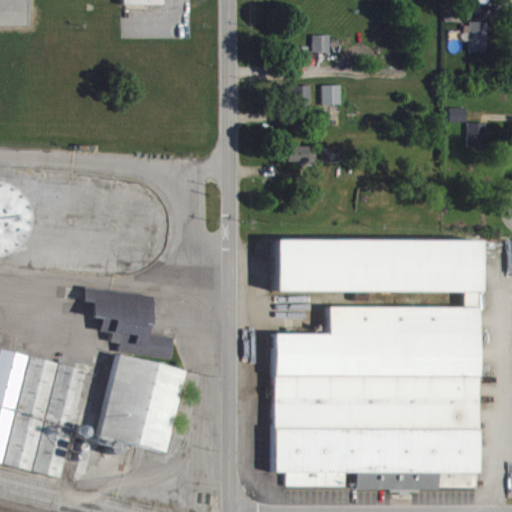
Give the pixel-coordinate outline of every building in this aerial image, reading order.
[(164,13),(163,0),(122,0),(122,13),(164,13)] [(487,30),(471,30),(470,60),(487,60),(487,30)] [(331,44),(314,44),(314,60),(331,61),(331,44)] [(309,74),(309,55),(295,54),(294,74),(309,74)] [(311,93),(293,94),(293,116),(311,116),(311,93)] [(342,93),(323,94),(323,114),(342,113),(342,93)] [(467,116),(452,116),(452,130),(467,130),(467,116)] [(487,131),(468,131),(469,156),(487,155),(487,131)] [(309,154),(286,155),(287,170),(295,170),(296,174),(309,174),(309,154)] [(344,154),(321,155),(321,170),(344,170),(344,154)] [(477,248),(273,249),(273,300),(463,300),(463,315),(327,315),(327,342),(272,342),(273,481),(286,481),(286,495),(345,495),(345,482),(353,482),(353,497),(477,497),(477,248)] [(153,303),(85,296),(83,310),(92,311),(91,325),(101,326),(99,339),(111,341),(110,350),(120,351),(119,362),(172,367),(174,346),(149,343),(153,303)] [(0,471),(3,472),(27,364),(0,357),(0,471)] [(182,378),(114,364),(97,448),(83,445),(82,452),(118,459),(119,451),(165,461),(182,378)] [(6,474),(33,479),(32,480),(63,486),(84,378),(58,372),(58,371),(27,365),(6,474)]
